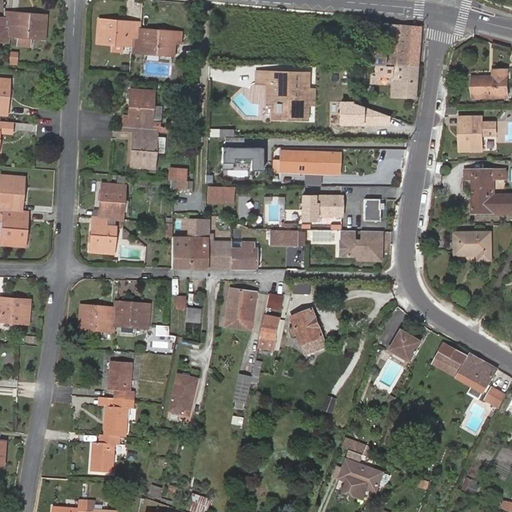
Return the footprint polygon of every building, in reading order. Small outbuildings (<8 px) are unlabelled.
[(4,12),(3,19),(3,27),(10,28),(10,36),(17,37),(32,38),(44,39),(46,16),(4,12)] [(3,27),(3,19),(0,18),(0,42),(9,43),(10,36),(10,28),(3,27)] [(122,45),(131,46),(132,36),(140,37),(141,29),(141,23),(99,19),(97,43),(113,44),(122,45)] [(421,28),(376,24),(376,37),(395,38),(395,50),(370,48),(370,54),(345,53),(344,64),(355,65),(374,65),(392,66),(418,66),(421,28)] [(132,36),(131,46),(131,52),(173,56),(176,32),(141,29),(140,37),(132,36)] [(31,48),(32,38),(17,37),(16,46),(31,48)] [(415,96),(418,66),(392,66),(374,65),(374,77),(372,77),(371,84),(379,84),(380,78),(392,78),(391,96),(415,96)] [(509,97),(508,71),(493,71),(493,77),(473,78),(473,98),(509,97)] [(268,84),(268,72),(256,72),(256,84),(268,84)] [(302,105),(307,105),(313,106),(313,89),(307,89),(308,73),(268,72),(268,84),(267,94),(271,94),(271,104),(274,104),(274,112),(278,112),(277,119),(286,119),(296,120),(301,120),(302,105)] [(364,72),(357,72),(356,83),(364,83),(364,72)] [(0,114),(5,114),(8,79),(0,78),(0,114)] [(195,85),(181,84),(181,93),(189,93),(189,92),(195,93),(195,85)] [(140,125),(151,126),(152,106),(153,92),(130,90),(127,115),(123,115),(121,131),(132,132),(140,132),(140,125)] [(354,102),(340,101),(339,125),(392,127),(392,116),(354,102)] [(161,107),(152,106),(151,126),(156,126),(160,126),(161,107)] [(465,139),(461,139),(460,151),(482,151),(482,136),(496,136),(496,123),(482,123),(476,123),(476,117),(460,117),(460,126),(465,126),(465,139)] [(0,129),(12,131),(12,122),(0,120),(0,129)] [(156,126),(151,126),(140,125),(140,132),(132,132),(130,166),(153,168),(156,130),(156,126)] [(221,129),(221,137),(227,137),(231,137),(231,129),(221,129)] [(158,134),(157,150),(166,150),(167,135),(158,134)] [(227,137),(227,148),(246,148),(246,138),(231,137),(227,137)] [(227,148),(224,148),(223,170),(235,170),(235,158),(253,159),(253,171),(264,171),(264,149),(246,148),(227,148)] [(317,173),(317,153),(280,151),(279,172),(317,173)] [(171,180),(184,181),(185,170),(169,168),(169,179),(171,180)] [(502,180),(502,170),(465,171),(465,180),(472,180),(474,214),(511,213),(511,195),(494,195),(494,180),(502,180)] [(0,209),(3,210),(21,211),(23,176),(0,174),(0,209)] [(117,176),(116,185),(123,185),(124,176),(117,176)] [(186,181),(184,181),(171,180),(170,187),(185,188),(186,181)] [(98,218),(106,219),(115,219),(122,220),(124,185),(123,185),(116,185),(101,183),(98,218)] [(231,203),(232,188),(208,187),(207,202),(231,203)] [(340,216),(341,197),(302,196),(301,219),(314,220),(314,215),(340,216)] [(380,199),(364,199),(364,221),(380,221),(380,199)] [(26,211),(21,211),(3,210),(3,214),(1,241),(1,244),(24,246),(26,211)] [(105,226),(106,219),(98,218),(91,218),(89,251),(113,254),(114,226),(105,226)] [(207,235),(208,221),(195,220),(189,220),(189,238),(207,238),(207,241),(207,268),(229,269),(230,248),(230,242),(211,241),(211,235),(207,235)] [(297,245),(297,232),(271,231),(270,245),(297,245)] [(381,232),(341,231),(339,241),(340,241),(343,241),(343,256),(364,257),(364,260),(380,260),(381,232)] [(492,261),(491,233),(456,234),(457,256),(479,255),(479,261),(492,261)] [(174,237),(171,237),(171,267),(187,268),(189,238),(188,238),(183,237),(182,237),(174,237)] [(189,238),(187,268),(207,268),(207,241),(207,238),(189,238)] [(230,248),(229,269),(255,269),(255,249),(252,249),(252,242),(241,242),(241,249),(230,248)] [(227,318),(252,322),(257,293),(231,289),(227,318)] [(187,306),(188,294),(180,294),(179,306),(187,306)] [(0,321),(27,323),(29,300),(0,297),(0,321)] [(281,309),(283,302),(270,299),(268,306),(281,309)] [(116,301),(116,308),(115,315),(123,316),(122,326),(134,327),(149,328),(151,305),(116,301)] [(115,315),(116,308),(81,305),(80,329),(114,332),(115,315)] [(202,309),(188,308),(187,322),(201,324),(202,309)] [(327,346),(313,309),(291,318),(295,327),(290,329),(293,337),(298,335),(306,355),(327,346)] [(262,336),(261,335),(259,347),(274,349),(280,319),(279,319),(266,316),(262,336)] [(251,330),(252,322),(227,318),(226,327),(251,330)] [(416,355),(419,350),(418,348),(421,343),(420,339),(404,329),(400,331),(397,336),(400,338),(398,341),(395,340),(392,347),(393,350),(408,360),(412,358),(414,354),(416,355)] [(158,338),(156,345),(171,349),(173,342),(158,338)] [(457,377),(468,357),(445,344),(433,364),(443,369),(457,377)] [(258,351),(251,383),(257,384),(264,351),(258,350),(258,351)] [(457,377),(453,386),(460,390),(465,382),(484,393),(498,370),(470,354),(468,357),(457,377)] [(116,399),(134,400),(135,392),(130,391),(133,363),(116,362),(115,375),(111,374),(109,390),(116,390),(116,399)] [(170,411),(190,416),(199,380),(179,375),(170,411)] [(235,408),(243,410),(245,403),(247,404),(252,377),(239,375),(235,402),(236,402),(235,408)] [(486,400),(499,407),(506,396),(493,389),(486,400)] [(115,406),(116,399),(100,397),(99,405),(107,406),(115,406)] [(336,400),(328,397),(323,409),(331,412),(336,400)] [(134,408),(134,400),(116,399),(115,406),(107,406),(106,423),(110,423),(109,435),(120,436),(126,437),(129,408),(134,408)] [(119,445),(120,436),(109,435),(105,435),(101,435),(100,443),(97,443),(96,471),(113,473),(115,444),(119,445)] [(345,441),(343,447),(349,450),(359,453),(361,447),(345,441)] [(359,460),(361,454),(359,453),(349,450),(347,455),(359,460)] [(345,489),(363,496),(366,489),(376,493),(379,484),(383,474),(383,473),(347,460),(343,469),(339,479),(348,482),(345,489)] [(339,479),(343,469),(337,466),(333,476),(339,479)] [(388,476),(383,474),(379,484),(383,486),(385,484),(388,476)] [(427,483),(419,480),(417,487),(425,489),(427,483)] [(159,497),(162,489),(152,485),(148,497),(154,499),(155,496),(159,497)] [(362,499),(363,496),(345,489),(344,492),(362,499)] [(198,511),(206,511),(211,497),(194,491),(188,508),(198,511)] [(79,509),(72,508),(54,507),(53,511),(87,511),(88,501),(80,501),(80,504),(79,509)] [(96,501),(88,501),(87,511),(120,511),(101,510),(95,510),(96,505),(96,501)]
